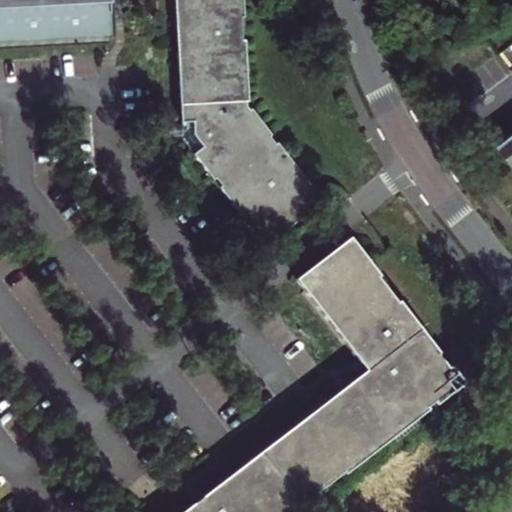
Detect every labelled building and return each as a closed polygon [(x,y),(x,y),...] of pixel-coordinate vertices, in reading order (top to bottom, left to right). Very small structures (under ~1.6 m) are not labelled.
[(0,0),(0,39),(104,34),(102,0),(0,0)] [(178,132),(260,238),(284,220),(313,197),(314,188),(253,109),(250,111),(246,106),(245,100),(249,100),(243,0),(169,0),(177,120),(178,121),(178,132)] [(511,141),(501,150),(511,164),(511,141)] [(282,511),(322,482),(433,398),(460,377),(352,236),(337,235),(294,268),(356,351),(364,361),(353,369),(198,488),(166,511),(282,511)] [(218,272),(232,260),(225,252),(211,263),(218,272)]
